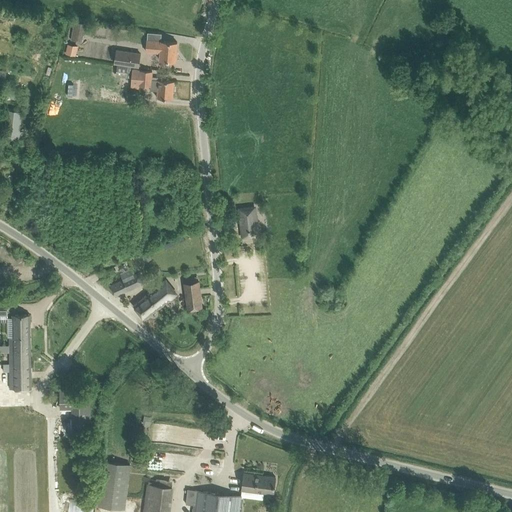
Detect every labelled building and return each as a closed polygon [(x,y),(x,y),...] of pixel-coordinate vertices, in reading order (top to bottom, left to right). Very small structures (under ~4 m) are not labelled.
[(152,51),(160,52),(159,60),(176,61),(177,42),(161,41),(153,40),(152,51)] [(138,67),(141,52),(116,48),(113,63),(117,64),(128,66),(138,67)] [(126,77),(128,66),(117,64),(115,76),(126,77)] [(151,79),(152,71),(140,70),(132,69),(131,84),(151,85),(150,89),(158,90),(157,97),(163,98),(172,98),(174,81),(164,80),(151,79)] [(0,90),(0,100),(14,100),(14,90),(0,90)] [(4,137),(17,139),(21,111),(8,109),(4,137)] [(254,228),(252,215),(255,214),(254,207),(240,209),(243,237),(257,235),(256,228),(254,228)] [(121,267),(123,274),(131,272),(130,265),(121,267)] [(123,292),(144,283),(140,273),(109,286),(114,296),(123,292)] [(163,281),(133,305),(144,319),(176,294),(173,291),(172,292),(163,281)] [(184,283),(188,309),(202,307),(199,281),(184,283)] [(9,337),(10,388),(31,388),(30,314),(13,314),(13,337),(9,337)] [(72,408),(72,432),(91,432),(90,389),(60,390),(60,408),(72,408)] [(144,415),(143,423),(150,424),(151,416),(144,415)] [(23,511),(47,511),(45,417),(11,418),(12,446),(21,446),(22,496),(23,496),(23,511)] [(96,505),(125,509),(131,464),(102,460),(96,505)] [(241,490),(273,494),(275,477),(244,473),(241,490)] [(143,484),(147,484),(143,511),(165,511),(167,496),(173,497),(174,486),(152,483),(153,477),(144,476),(143,484)] [(239,511),(241,496),(195,490),(187,489),(185,504),(194,505),(192,511),(239,511)] [(71,500),(70,511),(95,511),(95,501),(71,500)]
